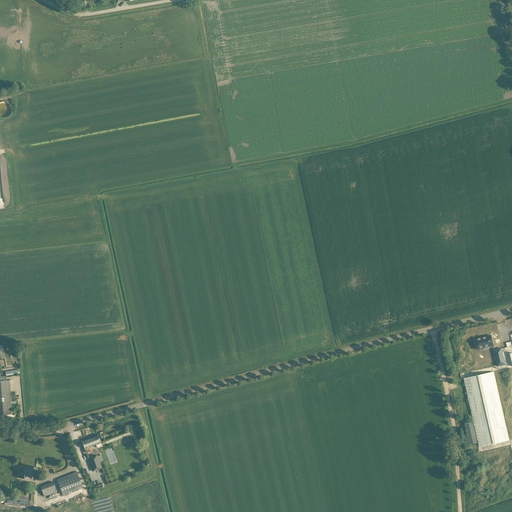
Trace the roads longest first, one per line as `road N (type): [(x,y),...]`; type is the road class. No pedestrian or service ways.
road 1 (unclassified): [(0,427),(58,427),(511,312)]
road 2 (track): [(433,330),(456,440),(459,511)]
road 3 (unclassified): [(38,0),(80,17),(194,0)]
